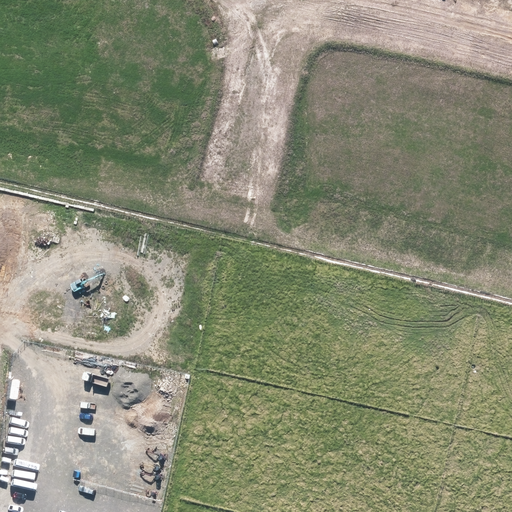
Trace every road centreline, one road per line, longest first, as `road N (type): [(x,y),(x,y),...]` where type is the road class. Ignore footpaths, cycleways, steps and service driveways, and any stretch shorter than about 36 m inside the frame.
road 1 (unclassified): [(141,356),(222,0)]
road 2 (unclassified): [(256,0),(511,55)]
